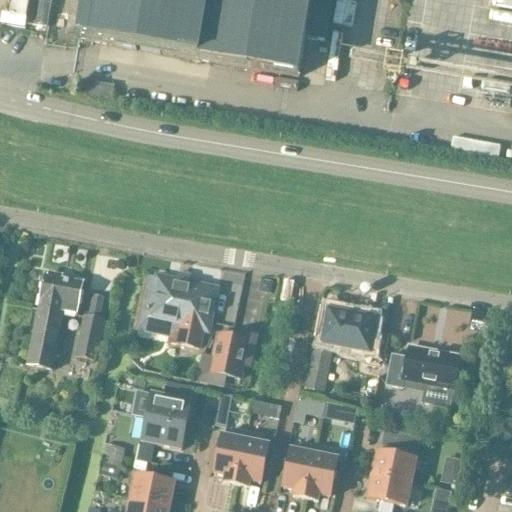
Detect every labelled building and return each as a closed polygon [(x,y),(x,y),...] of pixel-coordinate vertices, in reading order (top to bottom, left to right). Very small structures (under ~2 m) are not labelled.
[(86,0),(79,42),(298,79),(305,40),(325,44),(332,0),(86,0)] [(26,16),(14,14),(13,23),(24,25),(26,16)] [(110,103),(112,91),(80,85),(78,97),(110,103)] [(82,286),(60,281),(61,278),(48,275),(47,279),(44,278),(27,368),(51,373),(63,314),(76,317),(82,286)] [(175,346),(199,351),(204,324),(210,325),(217,291),(156,278),(154,288),(150,288),(146,302),(150,303),(149,310),(147,310),(146,313),(148,313),(146,321),(179,328),(175,346)] [(91,312),(102,314),(104,296),(93,295),(91,312)] [(96,362),(104,323),(87,320),(85,331),(81,330),(75,358),(96,362)] [(240,382),(248,342),(217,336),(209,375),(240,382)] [(306,389),(325,393),(333,353),(313,349),(306,389)] [(454,392),(460,359),(409,350),(407,359),(391,356),(385,388),(402,391),(404,382),(454,392)] [(138,394),(133,418),(146,421),(186,429),(190,405),(189,405),(191,393),(166,388),(163,400),(162,400),(138,394)] [(297,412),(322,419),(327,404),(302,397),(297,412)] [(216,416),(219,404),(210,402),(207,414),(216,416)] [(228,406),(219,404),(216,416),(225,418),(228,406)] [(268,414),(265,426),(275,427),(277,416),(268,414)] [(305,422),(296,420),(294,432),(303,433),(305,422)] [(181,452),(186,429),(146,421),(142,445),(181,452)] [(350,443),(353,431),(344,429),(341,441),(350,443)] [(362,433),(353,431),(350,443),(359,445),(362,433)] [(235,487),(247,435),(231,432),(229,439),(222,438),(214,477),(225,479),(223,485),(235,487)] [(384,432),(382,448),(420,452),(422,436),(384,432)] [(262,438),(247,435),(235,487),(248,490),(250,484),(261,486),(268,447),(261,446),(262,438)] [(305,502),(316,449),(300,446),(298,453),(291,452),(283,491),(294,493),(293,499),(305,502)] [(112,448),(110,458),(122,460),(124,451),(112,448)] [(329,500),(338,461),(330,460),(332,452),(316,449),(305,502),(317,504),(319,498),(329,500)] [(376,454),(372,478),(411,486),(415,462),(376,454)] [(120,469),(122,460),(110,458),(108,467),(120,469)] [(174,486),(135,478),(130,502),(169,509),(174,486)] [(406,509),(411,486),(372,478),(367,501),(406,509)] [(168,511),(169,509),(130,502),(127,511),(168,511)]
